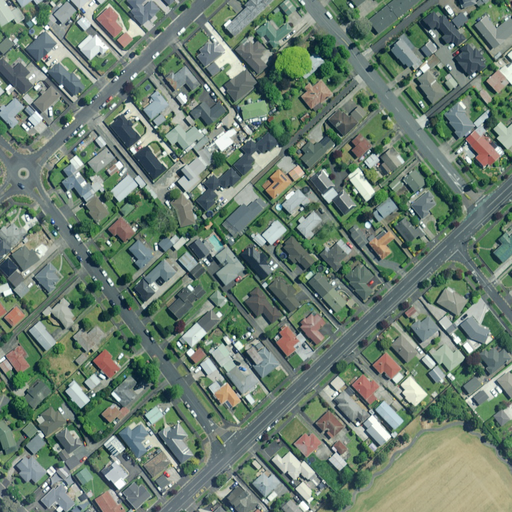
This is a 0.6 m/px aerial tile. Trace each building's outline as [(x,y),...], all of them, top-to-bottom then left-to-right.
[(11,12),(3,0),(0,0),(0,25),(1,27),(13,19),(17,24),(25,18),(18,8),(11,12)] [(89,0),(70,0),(80,10),(89,0)] [(154,6),(148,0),(132,0),(126,6),(135,16),(144,7),(148,11),(154,6)] [(273,0),(272,0),(250,0),(245,5),(247,7),(231,23),(229,20),(223,26),(235,37),(273,0)] [(394,0),(369,22),(379,35),(420,0),(419,0),(394,0)] [(461,0),(464,8),(476,5),(474,0),(461,0)] [(488,0),(479,0),(476,4),(480,8),(488,0)] [(296,10),(289,1),(281,7),(288,17),(296,10)] [(76,11),(68,2),(54,14),(63,24),(76,11)] [(119,17),(110,7),(97,19),(114,38),(124,29),(115,20),(119,17)] [(468,20),(462,13),(452,21),(455,26),(459,24),(460,26),(468,20)] [(280,25),(273,14),(257,26),(267,40),(270,37),(275,44),(281,40),(278,37),(294,26),(289,18),(280,25)] [(57,20),(51,15),(45,21),(50,27),(57,20)] [(91,26),(83,17),(77,23),(85,31),(91,26)] [(496,30),(485,17),(475,26),(494,50),(511,35),(511,20),(510,18),(496,30)] [(57,36),(44,23),(24,41),(39,52),(57,36)] [(133,40),(126,33),(117,40),(124,48),(133,40)] [(93,38),(90,35),(77,47),(90,60),(99,52),(103,55),(109,50),(96,36),(93,38)] [(14,45),(7,38),(0,44),(0,50),(4,55),(14,45)] [(266,47),(258,38),(254,42),(250,38),(245,43),(242,41),(236,47),(245,57),(258,71),(267,63),(260,56),(263,52),(261,51),(266,47)] [(422,63),(401,40),(390,50),(407,69),(411,66),(415,70),(422,63)] [(438,49),(432,41),(421,49),(428,57),(438,49)] [(227,50),(222,43),(217,47),(215,43),(211,47),(208,44),(199,51),(202,53),(197,57),(205,67),(227,50)] [(457,56),(447,44),(435,53),(445,66),(457,56)] [(487,61),(475,45),(463,53),(467,58),(456,66),(464,77),(487,61)] [(324,63),(318,55),(316,56),(314,53),(308,58),(295,68),(304,79),(324,63)] [(87,76),(59,54),(47,64),(72,90),(87,76)] [(440,63),(435,56),(420,68),(424,74),(417,79),(421,84),(419,86),(427,96),(426,97),(433,105),(446,94),(428,72),(440,63)] [(13,70),(3,59),(0,61),(0,71),(14,88),(16,86),(23,95),(33,86),(25,78),(30,73),(21,63),(13,70)] [(245,60),(225,78),(239,93),(259,75),(245,60)] [(511,64),(507,69),(504,66),(499,71),(498,70),(486,81),(498,93),(509,82),(511,84),(511,64)] [(200,85),(185,66),(167,80),(176,91),(186,83),(192,92),(200,85)] [(457,84),(452,78),(445,83),(450,90),(457,84)] [(312,108),(317,113),(324,106),(322,104),(333,95),(321,80),(312,88),(309,84),(304,88),(307,92),(301,97),(311,109),(312,108)] [(38,84),(34,88),(39,94),(43,90),(38,84)] [(60,98),(51,88),(34,104),(43,114),(60,98)] [(226,112),(208,89),(199,97),(204,103),(190,113),(196,120),(201,116),(208,126),(226,112)] [(492,100),(484,90),(479,94),(487,104),(492,100)] [(169,106),(157,91),(150,96),(154,101),(143,110),(151,120),(169,106)] [(187,101),(181,94),(176,97),(183,105),(187,101)] [(33,100),(27,95),(23,98),(29,104),(33,100)] [(24,107),(15,98),(6,107),(4,105),(0,109),(2,111),(0,113),(0,115),(12,128),(18,123),(13,118),(24,107)] [(268,114),(265,101),(241,107),(244,120),(268,114)] [(465,113),(458,104),(444,115),(450,122),(449,123),(456,131),(455,133),(460,139),(475,127),(464,114),(465,113)] [(367,113),(359,106),(348,117),(340,109),(328,121),(344,137),(358,123),(357,123),(367,113)] [(492,115),(488,110),(474,123),(478,128),(492,115)] [(42,120),(34,113),(28,119),(35,127),(42,120)] [(166,120),(161,114),(153,121),(158,127),(166,120)] [(132,126),(123,115),(116,120),(117,121),(111,126),(129,148),(141,138),(131,127),(132,126)] [(196,123),(189,115),(185,119),(191,126),(196,123)] [(511,145),(511,119),(510,122),(511,123),(511,124),(507,129),(500,122),(493,129),(499,136),(496,138),(507,150),(511,145)] [(245,154),(233,166),(244,178),(255,167),(252,164),(256,161),(251,156),(257,150),(261,155),(266,150),(269,153),(281,142),(265,124),(240,148),(245,154)] [(186,134),(179,125),(165,136),(172,145),(177,141),(184,150),(197,139),(198,141),(203,136),(195,126),(186,134)] [(497,147),(494,150),(480,136),(486,131),(481,125),(465,140),(479,155),(476,158),(484,167),(488,164),(489,166),(503,153),(497,147)] [(236,133),(232,128),(224,134),(223,132),(213,140),(222,152),(233,143),(229,139),(236,133)] [(371,148),(361,134),(352,141),(356,147),(351,150),(358,158),(371,148)] [(458,140),(454,135),(446,142),(451,147),(458,140)] [(209,140),(206,136),(193,148),(209,165),(216,159),(203,146),(209,140)] [(106,144),(100,137),(96,141),(101,148),(106,144)] [(335,145),(327,137),(319,144),(314,139),(302,150),(306,154),(301,159),(310,169),(335,145)] [(166,170),(147,146),(135,156),(154,180),(166,170)] [(405,162),(394,147),(380,157),(384,163),(379,167),(386,176),(405,162)] [(114,160),(105,149),(88,163),(96,174),(114,160)] [(379,160),(373,154),(364,162),(370,169),(379,160)] [(175,163),(168,155),(162,160),(169,168),(175,163)] [(83,165),(76,156),(69,161),(76,170),(83,165)] [(207,165),(199,157),(188,167),(200,180),(209,172),(205,167),(207,165)] [(186,164),(181,159),(177,163),(182,167),(186,164)] [(119,161),(106,171),(111,177),(124,167),(119,161)] [(359,166),(355,161),(348,167),(352,172),(359,166)] [(84,201),(94,194),(103,187),(98,180),(89,187),(71,164),(63,170),(68,178),(62,183),(68,191),(74,187),(84,201)] [(304,173),(298,166),(289,174),(295,181),(304,173)] [(217,196),(214,192),(221,186),(225,190),(230,185),(232,187),(241,178),(231,167),(218,180),(213,175),(205,184),(210,189),(197,202),(206,211),(215,203),(213,200),(217,196)] [(181,173),(175,168),(165,177),(171,183),(181,173)] [(359,168),(347,178),(356,188),(352,191),(355,195),(358,192),(366,202),(382,189),(378,184),(374,188),(368,181),(369,180),(359,168)] [(331,201),(338,195),(332,189),(335,187),(327,178),(328,177),(321,169),(309,180),(322,195),(321,196),(328,204),(331,201)] [(291,183),(279,170),(270,178),(274,182),(265,191),(273,199),(291,183)] [(415,170),(402,180),(406,185),(407,183),(415,193),(426,184),(415,170)] [(379,174),(372,180),(376,185),(383,179),(379,174)] [(138,186),(129,175),(110,192),(119,202),(138,186)] [(146,185),(138,176),(135,179),(142,188),(146,185)] [(407,190),(397,178),(389,186),(399,197),(407,190)] [(310,202),(298,190),(282,205),(290,214),(301,203),(304,207),(310,202)] [(343,191),(338,195),(331,201),(344,215),(356,205),(343,191)] [(434,199),(428,191),(411,206),(422,219),(430,213),(428,211),(436,204),(432,200),(434,199)] [(99,197),(97,198),(94,194),(84,201),(87,204),(86,205),(90,211),(88,212),(97,224),(109,214),(106,209),(108,208),(99,197)] [(176,211),(181,228),(190,225),(191,229),(194,228),(193,225),(195,224),(190,204),(182,195),(171,205),(176,211)] [(399,209),(389,196),(374,207),(377,210),(372,214),(379,223),(393,212),(394,214),(399,209)] [(263,209),(255,200),(248,208),(244,203),(226,220),(239,232),(263,209)] [(134,208),(129,202),(120,211),(125,216),(134,208)] [(321,220),(313,212),(305,220),(302,217),(298,221),(301,224),(297,228),(305,237),(321,220)] [(136,233),(121,217),(108,230),(114,237),(117,234),(125,243),(136,233)] [(415,231),(405,219),(395,227),(409,244),(412,241),(415,245),(421,240),(420,239),(425,235),(419,228),(415,231)] [(286,231),(277,221),(262,235),(271,245),(286,231)] [(19,230),(13,224),(7,229),(4,227),(0,230),(0,237),(11,248),(27,233),(22,227),(19,230)] [(369,243),(355,225),(348,231),(361,249),(369,243)] [(395,238),(389,231),(385,235),(383,233),(369,244),(382,260),(391,253),(385,245),(395,238)] [(266,242),(258,234),(253,239),(261,247),(266,242)] [(511,235),(510,238),(506,234),(499,240),(503,245),(494,253),(503,263),(511,254),(511,235)] [(316,260),(293,236),(285,244),(286,245),(283,247),(290,254),(287,257),(294,265),(297,262),(305,270),(316,260)] [(174,245),(166,237),(159,245),(166,252),(174,245)] [(186,242),(182,238),(173,246),(177,250),(186,242)] [(201,247),(193,238),(186,244),(193,253),(201,247)] [(155,257),(139,240),(129,249),(139,260),(135,263),(141,270),(155,257)] [(351,251),(340,240),(327,253),(324,250),(319,255),(335,272),(342,266),(339,263),(348,255),(351,258),(357,253),(353,249),(351,251)] [(253,245),(241,255),(264,281),(272,274),(273,276),(282,268),(266,250),(261,255),(253,245)] [(29,252),(25,246),(12,256),(24,272),(40,260),(32,250),(29,252)] [(201,247),(193,253),(200,261),(207,255),(201,247)] [(244,269),(228,247),(215,257),(220,263),(224,267),(216,274),(225,286),(237,277),(236,276),(244,269)] [(178,259),(190,272),(199,264),(187,251),(178,259)] [(177,273),(165,260),(144,278),(150,285),(160,276),(166,283),(177,273)] [(354,265),(344,276),(350,282),(349,283),(356,290),(354,292),(364,301),(373,292),(371,290),(380,280),(361,262),(356,267),(354,265)] [(57,271),(50,263),(35,278),(49,293),(54,288),(53,286),(60,280),(54,274),(57,271)] [(23,279),(16,271),(7,279),(15,287),(23,279)] [(322,298),(332,288),(319,273),(308,283),(322,298)] [(295,297),(279,279),(269,288),(291,313),(308,298),(302,291),(295,297)] [(30,290),(22,282),(14,290),(21,298),(30,290)] [(13,293),(8,283),(0,286),(0,293),(2,292),(5,297),(13,293)] [(206,292),(199,285),(195,289),(190,284),(177,296),(180,299),(169,309),(179,320),(193,307),(191,305),(197,299),(198,300),(206,292)] [(242,300),(245,303),(257,319),(263,314),(272,324),(283,315),(260,286),(242,300)] [(454,291),(447,286),(436,302),(458,316),(467,302),(453,292),(454,291)] [(332,288),(322,298),(336,313),(347,303),(332,288)] [(228,302),(217,291),(210,298),(220,309),(228,302)] [(52,310),(48,307),(42,313),(47,317),(51,312),(67,329),(74,322),(70,319),(74,315),(66,307),(69,304),(64,299),(52,310)] [(411,317),(418,311),(413,305),(404,313),(409,318),(411,317)] [(25,317),(16,307),(4,318),(13,328),(25,317)] [(221,320),(211,310),(179,340),(183,344),(186,342),(191,348),(221,320)] [(326,323),(315,311),(298,326),(317,346),(324,339),(317,331),(326,323)] [(421,314),(418,311),(411,317),(414,320),(421,314)] [(421,322),(419,319),(410,326),(423,343),(439,330),(428,316),(421,322)] [(453,325),(446,317),(439,322),(450,335),(458,328),(454,323),(453,325)] [(480,328),(471,317),(461,325),(471,338),(484,344),(490,333),(480,328)] [(45,329),(40,322),(29,331),(46,351),(56,343),(44,329),(45,329)] [(105,336),(96,326),(87,335),(82,329),(73,337),(87,352),(91,349),(95,352),(99,348),(95,345),(105,336)] [(299,342),(287,327),(279,333),(283,337),(276,343),(288,357),(296,350),(293,347),(299,342)] [(418,353),(401,336),(391,346),(407,363),(418,353)] [(179,341),(176,344),(181,350),(184,347),(179,341)] [(230,354),(222,345),(211,353),(221,367),(231,360),(228,356),(230,354)] [(453,353),(445,345),(432,355),(439,365),(442,362),(449,371),(465,359),(457,350),(453,353)] [(24,356),(18,347),(6,356),(19,375),(30,367),(23,357),(24,356)] [(498,353),(494,347),(488,352),(486,349),(478,355),(488,367),(486,368),(491,376),(511,359),(504,349),(498,353)] [(279,365),(265,348),(258,353),(263,360),(254,367),(262,378),(279,365)] [(206,355),(200,349),(190,357),(196,364),(206,355)] [(113,357),(105,350),(93,361),(110,379),(120,369),(111,359),(113,357)] [(89,357),(84,353),(76,361),(80,366),(89,357)] [(401,369),(386,353),(373,365),(381,374),(384,371),(396,384),(403,377),(398,372),(401,369)] [(435,364),(427,356),(422,360),(430,369),(435,364)] [(217,369),(209,358),(200,364),(208,375),(217,369)] [(12,368),(6,360),(0,364),(0,366),(5,373),(12,368)] [(445,376),(437,366),(428,373),(436,383),(445,376)] [(245,379),(236,367),(226,374),(242,395),(258,383),(252,374),(245,379)] [(511,376),(509,372),(497,381),(511,399),(511,376)] [(100,382),(93,374),(84,382),(92,390),(100,382)] [(371,383),(364,374),(352,386),(371,406),(378,399),(373,394),(379,388),(373,381),(371,383)] [(113,392),(111,394),(118,402),(119,402),(124,408),(137,396),(131,389),(136,384),(130,377),(113,392)] [(344,384),(337,377),(330,383),(338,391),(344,384)] [(427,395),(410,377),(401,385),(406,390),(402,394),(414,407),(427,395)] [(481,385),(475,377),(463,386),(470,395),(481,385)] [(51,392),(39,380),(27,391),(29,393),(23,399),(34,409),(51,392)] [(70,388),(65,391),(71,399),(70,400),(72,403),(74,401),(80,409),(90,401),(81,390),(82,390),(74,380),(68,385),(70,388)] [(221,405),(224,402),(229,408),(232,406),(233,407),(241,401),(227,383),(221,388),(216,382),(208,388),(213,394),(221,405)] [(489,398),(483,390),(473,398),(480,406),(489,398)] [(363,424),(372,415),(374,413),(366,404),(362,408),(362,407),(361,409),(344,391),(334,401),(339,405),(338,406),(352,422),(357,417),(363,424)] [(0,411),(3,413),(9,398),(0,395),(0,411)] [(403,421),(384,402),(375,410),(394,430),(403,421)] [(121,414),(113,404),(102,414),(110,423),(121,414)] [(163,416),(156,406),(145,415),(152,425),(163,416)] [(56,413),(52,407),(36,419),(40,425),(39,426),(47,437),(67,423),(58,412),(56,413)] [(510,420),(503,411),(494,417),(502,427),(510,420)] [(344,428),(329,412),(316,424),(332,440),(344,428)] [(372,415),(363,424),(368,429),(366,430),(381,446),(391,437),(383,429),(384,428),(372,415)] [(17,446),(12,430),(1,420),(0,421),(0,439),(3,450),(17,446)] [(38,431),(30,424),(23,431),(31,439),(38,431)] [(187,436),(178,424),(167,433),(164,429),(158,433),(182,464),(193,456),(181,441),(187,436)] [(149,435),(141,425),(131,432),(128,427),(119,433),(138,459),(147,452),(141,443),(145,440),(144,438),(149,435)] [(69,433),(66,428),(56,436),(65,449),(58,455),(64,462),(68,459),(66,457),(83,445),(73,431),(69,433)] [(308,438),(305,434),(294,444),(306,458),(321,444),(312,434),(308,438)] [(45,444),(37,435),(26,446),(35,455),(45,444)] [(118,465),(121,463),(115,457),(124,449),(113,436),(104,445),(112,454),(109,456),(115,462),(112,465),(114,468),(110,472),(107,468),(102,472),(106,476),(105,476),(109,481),(110,480),(119,490),(126,484),(122,480),(127,476),(118,465)] [(348,450),(339,441),(334,447),(342,456),(348,450)] [(301,464),(289,452),(282,460),(277,455),(272,460),(284,473),(286,472),(294,480),(301,474),(307,480),(315,473),(304,462),(301,464)] [(171,464),(162,453),(144,466),(153,478),(163,470),(163,469),(171,464)] [(346,464),(336,453),(329,460),(339,471),(346,464)] [(81,464),(74,456),(65,463),(72,471),(81,464)] [(47,473),(32,457),(28,461),(26,458),(16,466),(21,471),(18,474),(27,483),(31,479),(35,483),(47,473)] [(60,467),(55,472),(64,481),(69,475),(60,467)] [(93,478),(85,467),(75,475),(83,485),(93,478)] [(269,478),(264,473),(252,484),(265,497),(280,483),(272,475),(269,478)] [(170,484),(163,476),(156,482),(162,490),(170,484)] [(313,493),(303,482),(296,489),(309,503),(313,499),(310,496),(313,493)] [(139,488),(134,483),(122,494),(135,509),(150,496),(141,486),(139,488)] [(68,491),(62,485),(55,491),(54,489),(41,501),(48,509),(56,502),(60,506),(56,509),(58,511),(60,511),(64,510),(65,511),(66,511),(75,504),(66,493),(68,491)] [(249,497),(239,487),(226,499),(238,511),(250,511),(259,504),(251,495),(249,497)] [(94,495),(90,490),(81,496),(84,501),(94,495)] [(126,511),(112,490),(95,501),(101,511),(126,511)] [(277,495),(274,491),(267,498),(271,502),(277,495)] [(321,496),(317,491),(313,495),(317,500),(321,496)] [(302,511),(290,500),(282,509),(284,511),(302,511)]
